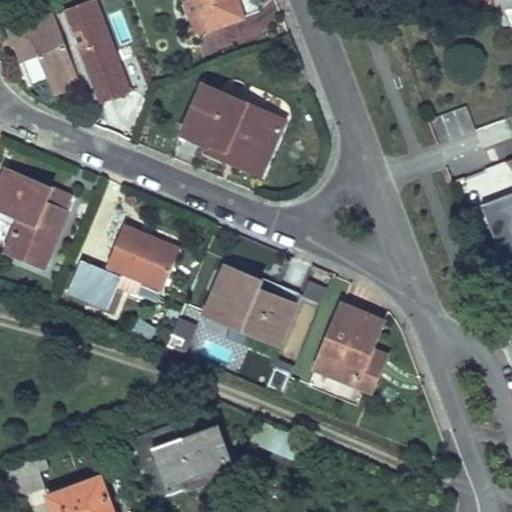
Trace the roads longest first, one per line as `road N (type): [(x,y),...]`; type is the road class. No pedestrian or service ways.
road 1 (residential): [(15,116),(278,224)]
road 2 (residential): [(429,326),(487,511)]
road 3 (residential): [(361,143),(306,0)]
road 4 (residential): [(410,283),(361,143)]
road 5 (residential): [(278,224),(410,283)]
road 6 (residential): [(511,428),(488,360),(429,326)]
road 7 (residential): [(278,224),(325,207),(351,177),(361,143)]
